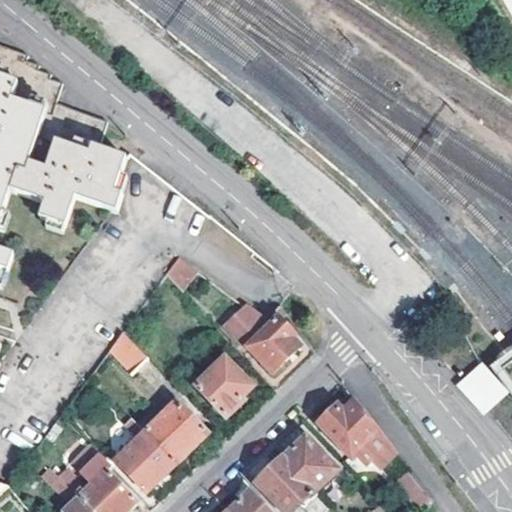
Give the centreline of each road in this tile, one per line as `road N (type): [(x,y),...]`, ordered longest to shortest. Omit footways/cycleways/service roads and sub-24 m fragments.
road 1 (unclassified): [(369,323),(253,213),(0,0)]
road 2 (residential): [(182,511),(369,323)]
road 3 (unclassified): [(511,496),(369,323)]
